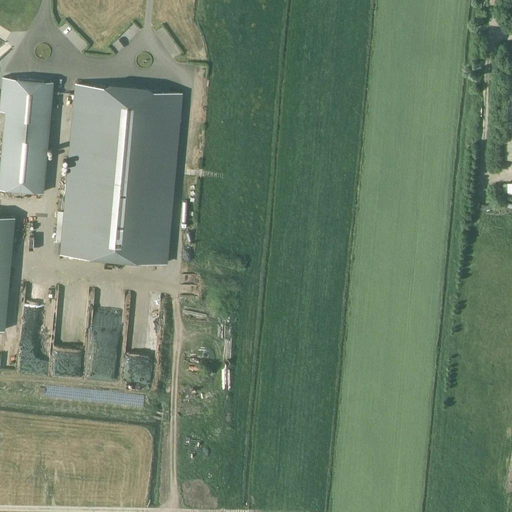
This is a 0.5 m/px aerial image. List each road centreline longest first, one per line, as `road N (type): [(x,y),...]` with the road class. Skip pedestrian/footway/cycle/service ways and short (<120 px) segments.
road 1 (unknown): [(45,209),(40,260),(48,271),(173,282),(189,95),(146,41)]
road 2 (track): [(204,511),(0,507)]
road 3 (track): [(174,383),(168,511)]
